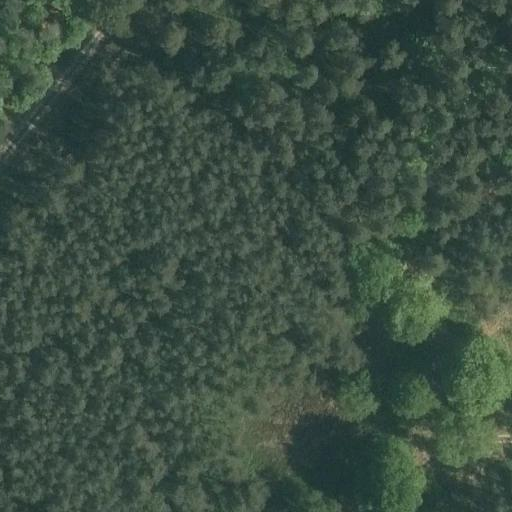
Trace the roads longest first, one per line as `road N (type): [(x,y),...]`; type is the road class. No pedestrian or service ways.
road 1 (track): [(128,0),(0,161)]
road 2 (track): [(511,444),(429,459),(388,511)]
